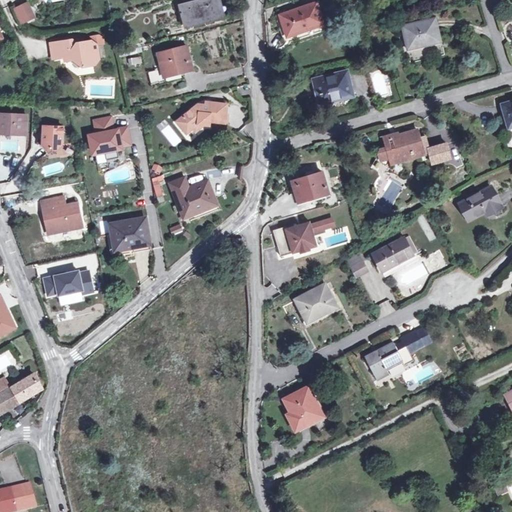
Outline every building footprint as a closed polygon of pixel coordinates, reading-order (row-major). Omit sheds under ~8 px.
[(183,26),(208,19),(205,10),(222,6),(220,0),(197,0),(178,5),(183,26)] [(316,4),(320,15),(325,13),(322,3),(316,4)] [(320,15),(316,4),(281,16),(287,36),(323,24),(320,15)] [(14,11),(21,23),(33,18),(27,5),(14,11)] [(225,15),(222,6),(205,10),(208,19),(225,15)] [(435,20),(403,27),(408,50),(440,42),(435,20)] [(77,47),(75,44),(71,40),(50,44),(53,61),(64,58),(65,62),(72,61),(82,68),(95,66),(99,60),(97,45),(93,41),(82,43),(81,46),(77,47)] [(410,60),(442,54),(440,44),(408,51),(410,60)] [(162,69),(148,73),(151,84),(164,81),(163,75),(180,71),(181,74),(192,71),(186,47),(157,54),(162,69)] [(142,63),(141,56),(127,58),(129,65),(142,63)] [(319,106),(353,98),(347,72),(313,80),(319,106)] [(511,126),(511,102),(503,106),(509,128),(511,126)] [(197,126),(202,126),(209,126),(209,123),(227,124),(227,115),(225,115),(226,105),(211,104),(211,108),(197,107),(177,123),(186,135),(192,130),(197,126)] [(0,133),(26,135),(27,116),(0,115),(0,133)] [(130,145),(127,129),(114,131),(111,117),(94,121),(97,135),(90,136),(93,154),(105,152),(106,160),(119,158),(117,149),(121,148),(121,147),(130,145)] [(161,130),(173,147),(182,141),(170,124),(161,130)] [(43,133),(43,146),(49,153),(52,150),(58,150),(62,146),(63,128),(44,127),(43,133)] [(48,154),(49,153),(43,146),(43,133),(41,132),(41,147),(48,154)] [(388,149),(392,162),(424,153),(424,156),(430,155),(432,165),(451,160),(447,146),(429,151),(425,138),(420,140),(418,132),(386,141),(388,149)] [(392,162),(388,149),(382,152),(375,162),(387,169),(392,162)] [(153,164),(151,170),(160,172),(162,166),(153,164)] [(307,176),(307,178),(293,182),(299,203),(329,194),(323,173),(315,175),(314,174),(307,176)] [(183,219),(194,215),(193,214),(213,206),(209,193),(212,192),(208,180),(188,187),(185,178),(170,184),(183,219)] [(490,209),(491,213),(502,208),(491,187),(460,204),(469,221),(486,211),(490,209)] [(53,233),(82,227),(76,197),(67,199),(69,205),(65,206),(64,197),(41,202),(43,211),(49,210),(53,233)] [(49,210),(43,211),(48,234),(53,233),(49,210)] [(110,225),(112,235),(115,235),(117,250),(149,245),(145,219),(110,225)] [(325,227),(331,226),(331,228),(336,226),(335,224),(334,220),(320,224),(322,228),(322,230),(326,229),(325,227)] [(285,227),(273,230),(281,257),(300,251),(300,254),(311,251),(310,249),(317,246),(310,222),(286,229),(285,227)] [(173,236),(184,232),(181,223),(170,226),(173,236)] [(414,255),(404,237),(372,255),(381,272),(414,255)] [(243,240),(234,240),(234,249),(243,249),(243,240)] [(361,263),(355,266),(360,275),(366,272),(361,263)] [(355,266),(351,268),(355,277),(360,275),(355,266)] [(93,292),(89,271),(79,274),(78,272),(55,277),(55,279),(51,280),(51,278),(44,279),(48,296),(58,294),(59,296),(82,291),(83,295),(93,292)] [(325,304),(333,299),(326,284),(295,300),(307,322),(329,311),(325,304)] [(337,306),(333,299),(325,304),(329,311),(337,306)] [(376,303),(379,317),(394,314),(391,300),(376,303)] [(0,336),(16,329),(7,309),(1,312),(0,309),(0,336)] [(427,331),(419,336),(426,348),(434,344),(427,331)] [(394,342),(365,357),(377,380),(389,374),(387,371),(403,362),(405,365),(414,360),(411,356),(426,348),(419,336),(418,334),(404,342),(406,346),(398,350),(394,342)] [(33,375),(9,389),(0,394),(0,413),(41,390),(33,375)] [(0,394),(9,389),(4,379),(0,381),(0,394)] [(312,409),(318,406),(308,386),(284,399),(290,411),(287,413),(295,430),(317,419),(312,409)] [(511,389),(503,394),(511,410),(511,389)] [(324,416),(318,406),(312,409),(317,419),(324,416)] [(490,476),(492,480),(498,478),(497,476),(503,473),(502,471),(490,476)] [(498,478),(492,480),(498,493),(503,491),(500,482),(506,480),(503,473),(497,476),(498,478)] [(21,495),(20,486),(0,490),(0,511),(8,511),(35,506),(32,493),(21,495)]
